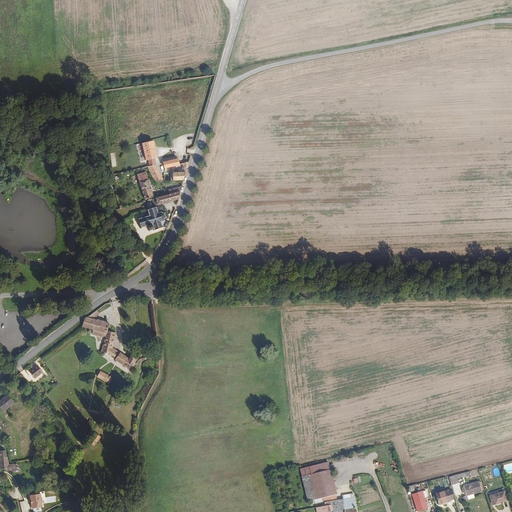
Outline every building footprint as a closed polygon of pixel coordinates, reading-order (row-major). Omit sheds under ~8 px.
[(155,140),(144,142),(147,159),(151,159),(158,157),(159,157),(155,140)] [(166,162),(165,162),(167,169),(181,166),(180,159),(179,157),(177,158),(177,157),(166,158),(166,162)] [(159,164),(158,164),(151,166),(150,166),(153,175),(162,172),(159,164)] [(155,196),(148,171),(139,174),(147,199),(155,196)] [(162,172),(153,175),(156,182),(164,181),(162,172)] [(171,195),(156,199),(158,206),(179,201),(181,193),(171,195)] [(154,231),(164,228),(168,229),(170,224),(166,222),(167,219),(168,219),(168,218),(167,218),(166,215),(167,214),(166,213),(165,214),(162,213),(159,214),(157,209),(149,211),(151,217),(147,218),(147,217),(145,217),(146,218),(144,219),(143,218),(142,218),(142,219),(138,220),(138,221),(140,221),(142,228),(141,229),(142,229),(149,227),(150,231),(150,232),(151,232),(151,233),(152,233),(151,232),(154,231)] [(101,313),(98,309),(90,316),(94,318),(101,313)] [(94,318),(90,316),(86,318),(86,321),(85,323),(85,325),(96,328),(94,333),(108,337),(103,354),(113,357),(112,358),(132,368),(136,359),(138,355),(131,353),(131,355),(114,348),(116,333),(108,331),(110,324),(106,321),(94,318)] [(38,366),(29,373),(35,380),(43,373),(38,366)] [(98,376),(104,379),(106,374),(101,371),(98,376)] [(110,382),(113,377),(106,374),(104,379),(110,382)] [(9,395),(0,401),(0,406),(4,412),(15,403),(9,395)] [(116,421),(109,418),(104,427),(110,430),(116,421)] [(102,437),(98,435),(92,444),(95,447),(102,437)] [(21,466),(21,465),(20,460),(11,461),(10,454),(3,455),(4,459),(2,459),(3,463),(3,464),(3,467),(9,467),(12,470),(19,469),(21,466)] [(302,470),(303,474),(309,473),(332,468),(331,463),(324,465),(310,468),(309,468),(302,470)] [(308,499),(311,498),(322,496),(337,493),(338,493),(332,468),(309,473),(303,474),(308,499)] [(465,474),(450,478),(452,486),(461,484),(461,480),(466,479),(466,478),(465,474)] [(483,484),(464,487),(465,492),(468,491),(470,500),(477,498),(476,494),(485,493),(483,484)] [(441,503),(455,499),(452,490),(450,491),(448,487),(437,491),(441,503)] [(498,501),(499,504),(510,500),(506,489),(492,493),(495,502),(498,501)] [(430,507),(426,497),(424,491),(413,495),(419,511),(430,507)] [(322,496),(311,498),(311,502),(323,500),(322,499),(337,497),(337,493),(322,496)] [(357,511),(355,493),(343,495),(344,499),(333,500),(325,501),(326,505),(332,504),(333,509),(333,511),(336,511),(357,511)] [(41,495),(33,495),(29,495),(29,500),(31,500),(31,508),(42,508),(41,495)] [(23,511),(23,510),(29,509),(27,500),(20,502),(22,511),(23,511)]
